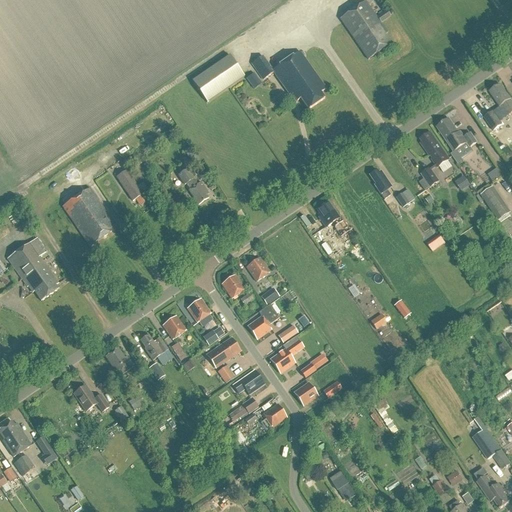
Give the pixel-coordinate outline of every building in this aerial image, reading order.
[(387,12),(377,19),(366,3),(340,21),(368,61),(391,45),(384,34),(385,33),(381,26),(382,25),(381,24),(390,17),(387,12)] [(297,103),(300,100),(308,111),(310,110),(311,110),(323,102),(322,101),(325,100),(321,94),(326,90),(300,53),(273,72),(263,57),(252,65),(263,82),(274,74),(290,98),(292,96),(297,103)] [(192,84),(208,105),(245,79),(230,58),(192,84)] [(249,77),(250,86),(258,85),(257,77),(249,77)] [(500,86),(489,93),(500,108),(502,107),(509,116),(511,114),(511,103),(510,101),(500,86)] [(484,120),(494,134),(504,127),(494,113),(484,120)] [(460,133),(458,134),(449,120),(437,128),(454,153),(467,144),(470,149),(477,144),(470,135),(464,139),(460,133)] [(422,143),(420,145),(437,169),(449,161),(430,134),(420,141),(422,143)] [(459,166),(463,163),(456,153),(452,156),(459,166)] [(192,172),(195,177),(204,171),(200,166),(192,172)] [(421,175),(430,189),(439,183),(430,169),(421,175)] [(117,178),(133,202),(144,195),(127,171),(117,178)] [(189,192),(199,206),(208,199),(203,192),(206,191),(201,184),(198,186),(188,171),(179,176),(186,186),(187,185),(190,191),(189,192)] [(374,187),(381,196),(384,201),(390,197),(387,192),(392,188),(381,172),(378,174),(377,172),(369,177),(376,186),(374,187)] [(455,183),(462,192),(471,186),(464,176),(455,183)] [(511,223),(507,217),(511,214),(493,188),(481,196),(498,223),(502,220),(507,228),(511,224),(511,223)] [(63,208),(90,249),(118,230),(91,190),(63,208)] [(394,196),(400,205),(406,201),(400,192),(394,196)] [(321,218),(318,219),(325,229),(339,220),(328,204),(317,211),(321,218)] [(12,221),(18,217),(12,208),(7,211),(12,221)] [(341,219),(330,226),(336,236),(347,229),(341,219)] [(428,245),(433,254),(446,245),(440,237),(428,245)] [(46,253),(37,240),(8,261),(28,289),(28,288),(32,294),(34,292),(42,303),(59,290),(56,286),(59,285),(39,258),(46,253)] [(259,251),(262,257),(267,253),(263,248),(259,251)] [(246,269),(256,283),(270,274),(260,260),(246,269)] [(235,277),(222,286),(232,301),(245,291),(235,277)] [(273,290),(260,299),(267,307),(279,298),(273,290)] [(237,298),(240,303),(250,296),(246,291),(237,298)] [(255,294),(244,302),(247,307),(259,299),(255,294)] [(201,301),(187,310),(197,324),(211,315),(201,301)] [(404,319),(409,316),(400,303),(395,307),(404,319)] [(247,328),(257,342),(271,331),(268,327),(279,320),(270,306),(258,314),(261,318),(247,328)] [(201,325),(206,332),(218,324),(213,316),(201,325)] [(372,322),(377,330),(388,324),(382,316),(372,322)] [(176,318),(163,327),(173,342),(186,332),(176,318)] [(278,338),(283,345),(298,334),(293,328),(278,338)] [(208,346),(217,340),(213,334),(204,340),(208,346)] [(162,355),(154,343),(153,344),(148,337),(140,342),(145,350),(144,350),(153,362),(162,355)] [(270,361),(280,375),(295,365),(290,358),(303,349),(296,338),(283,348),(285,351),(270,361)] [(160,340),(154,343),(162,355),(168,352),(160,340)] [(226,363),(240,353),(231,340),(206,357),(216,370),(226,363)] [(177,344),(172,348),(181,362),(187,358),(177,344)] [(126,359),(125,360),(118,350),(105,359),(112,368),(111,369),(117,379),(133,369),(126,359)] [(323,356),(310,365),(300,372),(306,380),(316,373),(315,372),(328,363),(323,356)] [(166,376),(157,364),(150,368),(159,381),(166,376)] [(226,368),(213,377),(221,390),(235,381),(226,368)] [(501,373),(505,379),(511,373),(511,372),(509,368),(501,373)] [(245,391),(249,397),(264,386),(254,372),(233,387),(238,395),(245,391)] [(294,394),(303,408),(318,398),(308,384),(294,394)] [(336,384),(322,394),(327,401),(341,391),(336,384)] [(95,400),(86,387),(73,396),(85,413),(96,406),(102,414),(109,409),(101,396),(95,400)] [(243,406),(243,407),(230,416),(235,424),(248,414),(249,416),(259,409),(253,399),(243,406)] [(263,416),(272,429),(287,419),(278,406),(263,416)] [(114,412),(121,422),(125,419),(118,409),(114,412)] [(252,416),(244,422),(247,427),(255,421),(252,416)] [(503,451),(480,418),(466,428),(489,461),(494,458),(503,471),(511,465),(503,451)] [(14,427),(12,423),(0,431),(0,434),(5,442),(3,443),(14,459),(31,447),(17,426),(14,427)] [(43,439),(36,444),(45,457),(52,453),(43,439)] [(349,453),(337,461),(345,472),(357,464),(349,453)] [(416,454),(411,458),(418,468),(423,464),(416,454)] [(25,455),(13,464),(22,477),(34,469),(25,455)] [(425,477),(428,483),(436,480),(433,474),(425,477)] [(304,479),(308,484),(313,480),(310,475),(304,479)] [(445,481),(452,492),(462,485),(455,475),(445,481)] [(336,492),(337,491),(348,485),(343,477),(332,484),(336,492)] [(492,501),(493,501),(500,510),(509,503),(503,494),(504,493),(499,485),(492,490),(484,479),(478,484),(482,491),(484,489),(487,493),(492,501)] [(353,493),(348,485),(337,491),(342,499),(353,493)] [(440,485),(431,490),(438,501),(447,495),(440,485)] [(80,494),(74,497),(78,502),(83,499),(80,494)]
